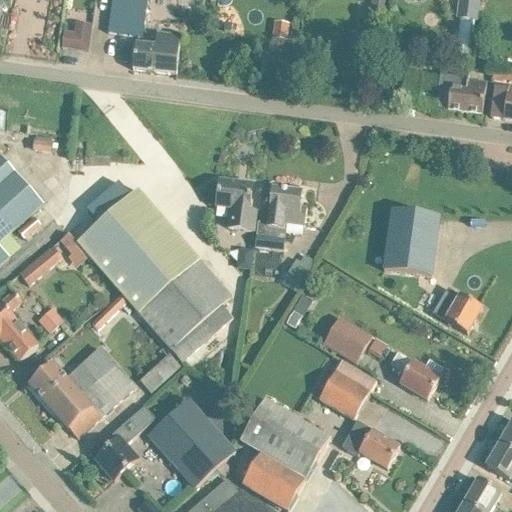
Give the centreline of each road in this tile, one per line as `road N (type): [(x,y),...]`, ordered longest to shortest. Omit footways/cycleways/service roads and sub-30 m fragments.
road 1 (tertiary): [(442,130),(0,66)]
road 2 (residential): [(428,511),(511,371)]
